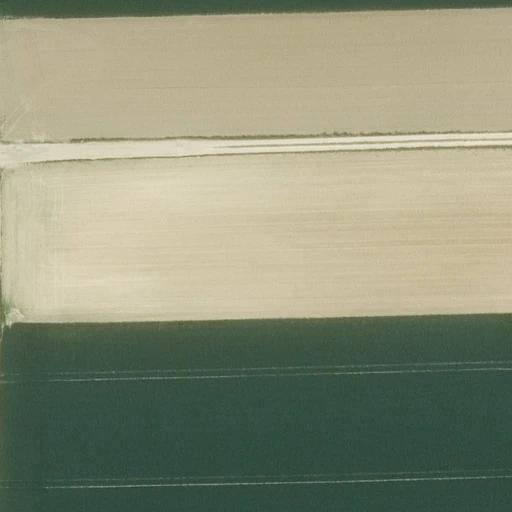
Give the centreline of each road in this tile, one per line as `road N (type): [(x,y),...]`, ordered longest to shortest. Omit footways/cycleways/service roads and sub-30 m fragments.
road 1 (track): [(0,170),(511,157)]
road 2 (track): [(0,175),(8,221),(1,511)]
